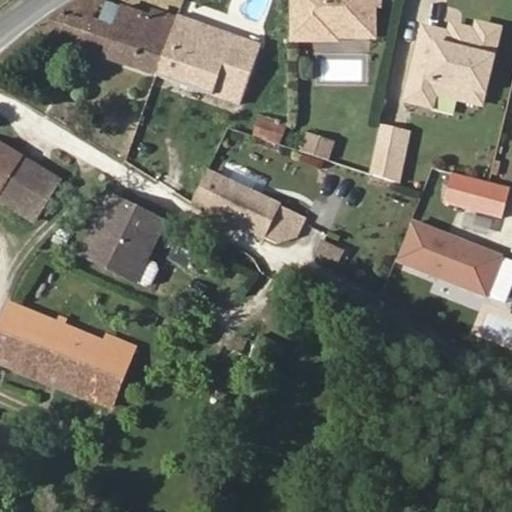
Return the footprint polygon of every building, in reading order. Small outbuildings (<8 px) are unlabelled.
[(156,75),(176,21),(154,13),(152,17),(102,0),(98,0),(99,0),(98,0),(76,0),(40,26),(37,34),(156,75)] [(336,44),(336,40),(374,40),(374,9),(379,9),(379,0),(285,0),(285,43),(336,44)] [(241,105),(261,47),(177,18),(176,21),(156,75),(241,105)] [(481,104),(500,30),(478,24),(476,32),(460,27),(458,36),(450,34),(424,28),(405,101),(432,107),(435,94),(459,99),(459,98),(481,104)] [(458,36),(460,27),(452,26),(450,34),(458,36)] [(279,142),(284,129),(276,126),(274,125),(260,120),(255,133),(279,142)] [(402,161),(408,134),(379,127),(374,155),(402,161)] [(335,157),(340,144),(317,136),(312,149),(335,157)] [(59,182),(60,181),(0,143),(0,201),(34,222),(40,213),(59,182)] [(446,170),(437,202),(499,220),(508,189),(446,170)] [(296,238),(306,218),(238,186),(209,173),(194,205),(276,244),(296,238)] [(46,216),(64,195),(65,195),(70,188),(59,182),(40,213),(46,216)] [(135,282),(164,224),(110,197),(81,256),(135,282)] [(390,262),(485,300),(502,255),(407,218),(390,262)] [(337,262),(342,252),(323,243),(318,253),(337,262)] [(111,408),(135,346),(111,336),(108,342),(8,304),(0,325),(0,365),(13,370),(17,360),(91,388),(87,398),(111,408)] [(91,388),(17,360),(13,370),(87,398),(91,388)]
